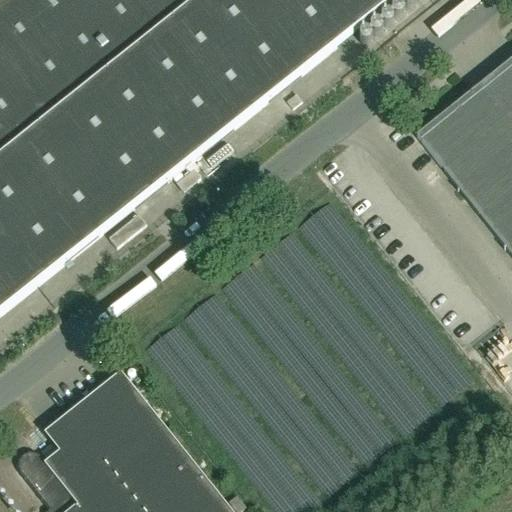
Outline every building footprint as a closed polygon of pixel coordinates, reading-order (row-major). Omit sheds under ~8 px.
[(0,0),(0,318),(37,288),(398,0),(0,0)] [(417,138),(511,257),(511,87),(485,109),(472,94),(417,138)] [(146,228),(138,218),(109,242),(117,251),(146,228)] [(21,475),(50,511),(230,511),(135,393),(45,464),(41,459),(36,456),(29,455),(23,457),(19,463),(19,469),(21,475)] [(234,511),(243,511),(246,510),(237,499),(229,505),(234,511)]
